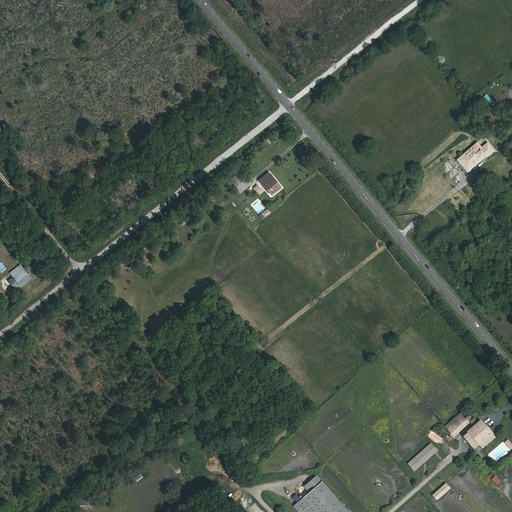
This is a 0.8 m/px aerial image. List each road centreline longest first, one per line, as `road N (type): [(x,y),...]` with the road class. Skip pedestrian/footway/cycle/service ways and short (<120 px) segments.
road 1 (track): [(0,334),(420,0)]
road 2 (primary): [(200,0),(511,369)]
road 3 (unknown): [(399,237),(511,145)]
road 4 (unknown): [(0,175),(81,269)]
